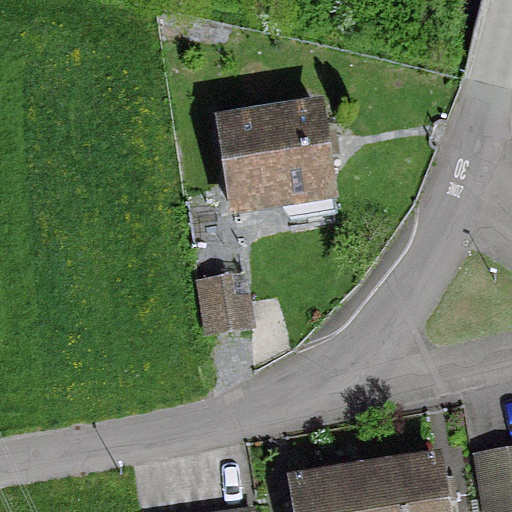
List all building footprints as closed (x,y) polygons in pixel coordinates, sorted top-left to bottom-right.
[(216,130),(229,215),(326,199),(314,114),(216,130)] [(240,283),(194,290),(200,333),(247,326),(240,283)] [(511,511),(511,454),(472,460),(479,511),(511,511)] [(439,511),(432,467),(360,478),(365,511),(439,511)] [(365,511),(360,478),(288,489),(291,511),(365,511)]
